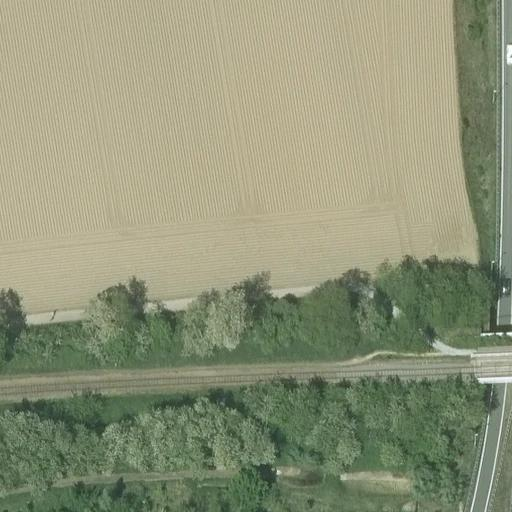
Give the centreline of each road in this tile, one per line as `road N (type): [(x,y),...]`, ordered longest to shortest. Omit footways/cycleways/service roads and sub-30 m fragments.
road 1 (trunk): [(511,135),(497,393),(477,511)]
road 2 (track): [(0,493),(316,476)]
